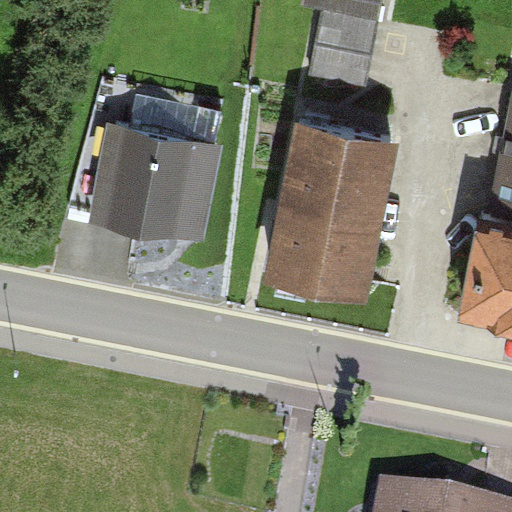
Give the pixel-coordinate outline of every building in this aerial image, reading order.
[(393,0),(311,0),(310,7),(334,11),(320,79),(375,90),(393,0)] [(414,139),(312,117),(277,273),(379,295),(414,139)] [(232,150),(123,125),(104,211),(213,235),(232,150)] [(511,145),(501,199),(511,201),(511,145)] [(511,223),(499,220),(478,312),(511,319),(511,223)] [(486,511),(396,494),(392,511),(486,511)]
